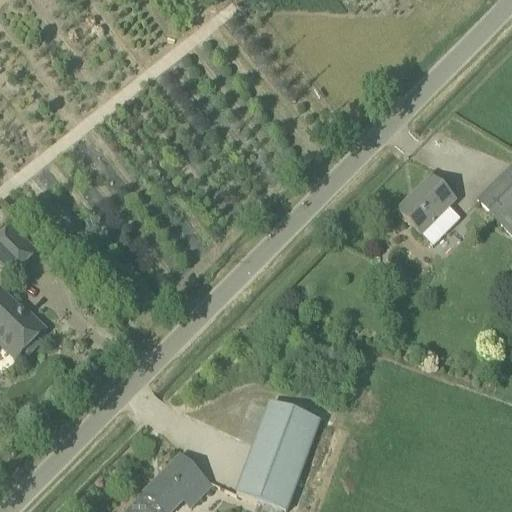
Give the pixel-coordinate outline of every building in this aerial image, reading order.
[(511,239),(511,238),(511,169),(511,170),(477,203),(511,239)] [(449,210),(454,205),(431,182),(432,184),(414,203),(412,201),(398,216),(433,251),(461,223),(449,210)] [(0,247),(0,267),(14,282),(38,257),(14,234),(0,247)] [(24,322),(0,297),(0,347),(9,356),(17,347),(28,359),(40,347),(37,343),(45,334),(29,318),(24,322)] [(237,498),(273,511),(289,511),(321,426),(271,408),(270,407),(237,498)] [(189,510),(210,490),(180,461),(144,497),(145,499),(132,511),(174,511),(183,504),(189,510)]
